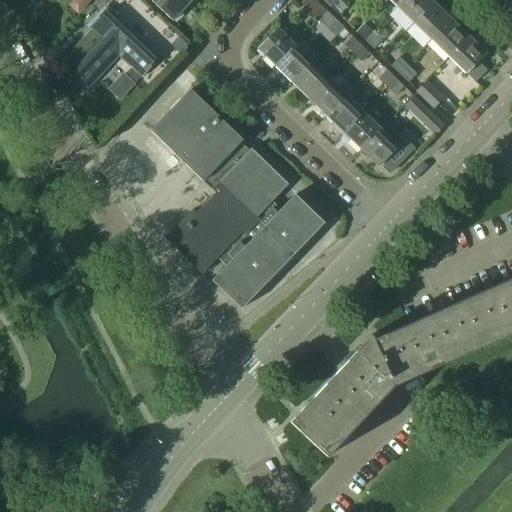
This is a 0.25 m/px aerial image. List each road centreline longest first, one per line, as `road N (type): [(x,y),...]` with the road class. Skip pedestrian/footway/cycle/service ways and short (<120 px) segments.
road 1 (residential): [(221,401),(0,31)]
road 2 (residential): [(383,227),(231,72),(229,41),(261,0)]
road 3 (secondary): [(221,401),(383,227)]
road 4 (secondary): [(133,511),(221,401)]
road 5 (secondary): [(383,227),(479,127)]
road 6 (residential): [(292,511),(221,401)]
